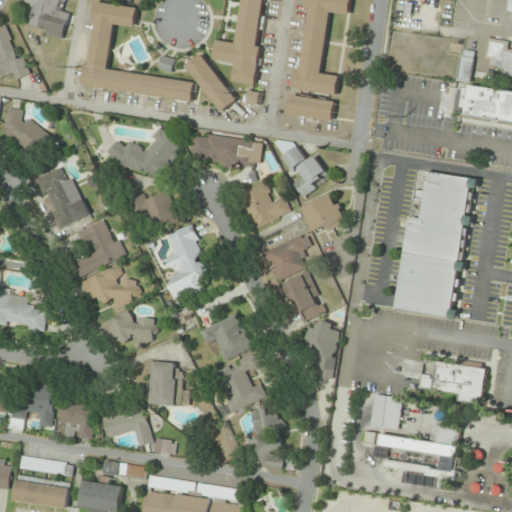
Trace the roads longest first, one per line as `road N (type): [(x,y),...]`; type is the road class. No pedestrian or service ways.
road 1 (residential): [(0,89),(358,144)]
road 2 (residential): [(300,511),(309,445),(301,388),(212,195)]
road 3 (residential): [(0,433),(304,482)]
road 4 (residential): [(92,361),(9,177),(0,175)]
road 5 (residential): [(358,144),(380,0)]
road 6 (residential): [(267,130),(289,0)]
